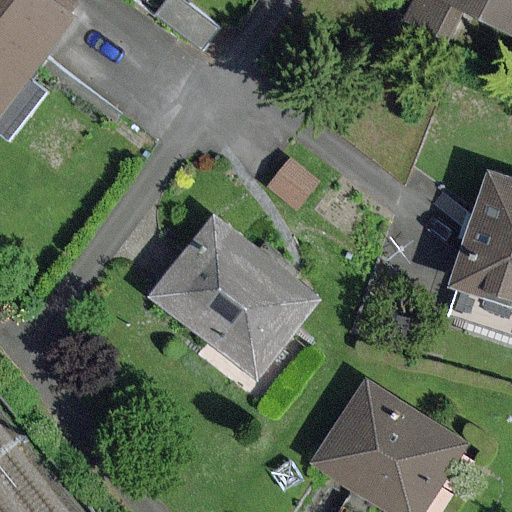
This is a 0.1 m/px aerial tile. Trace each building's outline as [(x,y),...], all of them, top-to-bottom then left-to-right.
[(0,0),(0,123),(1,124),(83,8),(79,5),(82,0),(0,0)] [(221,25),(188,0),(174,0),(166,11),(207,43),(221,25)] [(511,0),(428,0),(421,15),(454,31),(469,0),(471,0),(511,20),(511,0)] [(323,180),(298,159),(279,182),(303,203),(323,180)] [(511,170),(507,169),(471,275),(511,289),(511,170)] [(227,216),(167,290),(265,369),(325,294),(227,216)] [(380,379),(327,455),(409,511),(423,511),(472,442),(380,379)]
